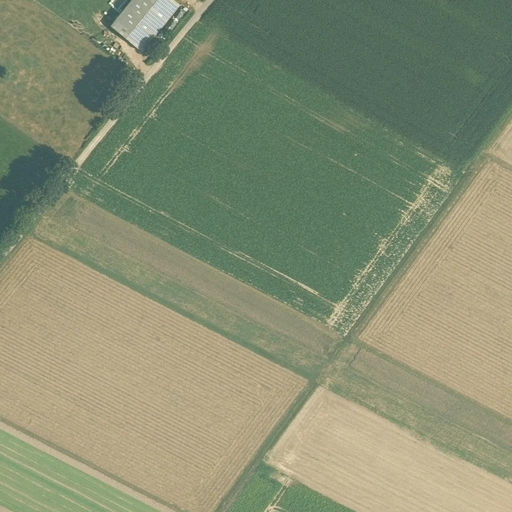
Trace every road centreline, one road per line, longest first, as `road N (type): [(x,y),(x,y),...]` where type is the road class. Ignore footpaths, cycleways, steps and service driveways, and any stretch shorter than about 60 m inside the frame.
road 1 (track): [(511,131),(231,511)]
road 2 (track): [(211,0),(0,258)]
